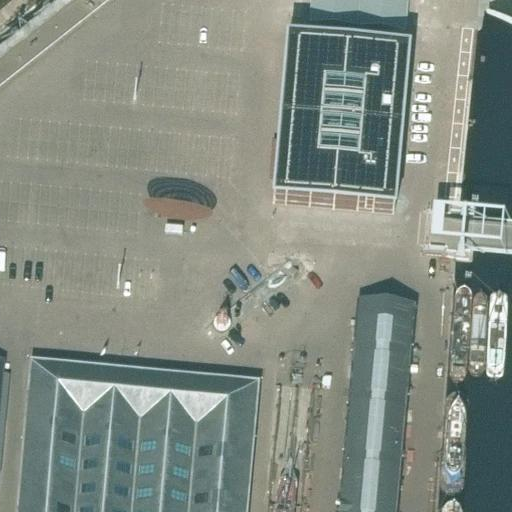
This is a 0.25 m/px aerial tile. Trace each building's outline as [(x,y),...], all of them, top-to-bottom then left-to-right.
[(0,0),(0,27),(16,20),(20,6),(28,0),(0,0)] [(313,0),(311,25),(407,35),(409,0),(313,0)] [(48,11),(35,21),(53,42),(65,31),(48,11)] [(394,216),(408,55),(287,44),(273,205),(394,216)] [(299,280),(289,265),(226,312),(224,309),(213,317),(215,320),(204,328),(211,337),(220,330),(225,336),(299,280)] [(395,511),(414,310),(358,305),(339,511),(395,511)] [(246,511),(258,387),(182,380),(171,379),(161,378),(30,366),(17,511),(246,511)]
